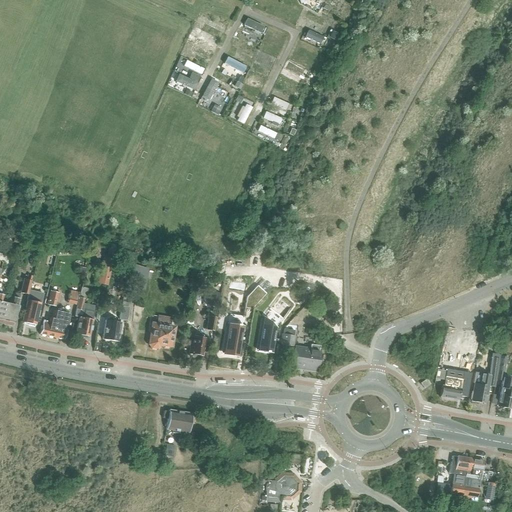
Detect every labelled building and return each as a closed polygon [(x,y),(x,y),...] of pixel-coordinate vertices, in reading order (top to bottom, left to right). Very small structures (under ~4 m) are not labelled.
[(346,18),(352,5),(346,3),(340,15),(346,18)] [(296,16),(298,10),(283,4),(280,10),(296,16)] [(303,16),(323,24),(326,17),(306,8),(303,16)] [(307,28),(303,36),(319,44),(323,36),(307,28)] [(332,31),(329,38),(336,41),(340,34),(332,31)] [(197,36),(195,41),(210,49),(213,44),(197,36)] [(264,40),(260,48),(277,56),(281,48),(264,40)] [(314,59),(316,53),(298,46),(296,53),(314,59)] [(223,62),(241,72),(245,65),(227,55),(223,62)] [(200,73),(203,67),(186,59),(183,65),(200,73)] [(191,72),(188,78),(196,82),(199,76),(191,72)] [(233,85),(235,79),(217,72),(214,78),(233,85)] [(201,98),(210,101),(217,80),(208,77),(201,98)] [(236,81),(233,86),(239,90),(242,85),(241,84),(236,82),(236,81)] [(274,89),(293,97),(296,90),(277,82),(274,89)] [(243,83),(241,89),(258,95),(260,89),(243,83)] [(237,95),(234,100),(240,103),(242,98),(237,95)] [(271,96),(268,104),(286,110),(289,102),(271,96)] [(244,123),(250,106),(242,103),(235,119),(244,123)] [(213,104),(210,111),(217,115),(221,108),(213,104)] [(265,110),(262,117),(278,124),(281,117),(265,110)] [(276,132),(273,138),(279,141),(282,135),(276,132)] [(54,256),(57,245),(50,243),(48,255),(54,256)] [(64,250),(64,254),(73,253),(72,244),(63,244),(64,250)] [(108,248),(106,255),(113,257),(115,249),(110,248),(108,248)] [(103,255),(100,274),(98,274),(97,277),(99,278),(98,283),(106,285),(110,268),(112,258),(103,255)] [(144,290),(148,269),(135,265),(131,288),(144,290)] [(28,295),(28,292),(31,281),(32,276),(27,275),(26,280),(23,279),(19,293),(28,295)] [(246,297),(244,308),(251,309),(265,294),(257,285),(246,297)] [(80,293),(77,305),(76,309),(74,316),(78,317),(74,334),(88,336),(92,320),(91,320),(93,312),(94,306),(83,303),(84,299),(85,299),(87,289),(81,288),(80,293)] [(203,292),(202,296),(203,300),(206,305),(217,307),(218,306),(220,293),(204,288),(203,292)] [(29,290),(22,322),(27,323),(27,325),(33,326),(33,324),(35,325),(42,294),(41,293),(35,292),(29,290)] [(77,305),(80,293),(70,290),(68,297),(67,302),(77,305)] [(58,300),(59,293),(49,291),(46,304),(54,306),(55,299),(58,300)] [(9,304),(5,303),(1,320),(13,322),(16,311),(18,311),(19,306),(17,306),(19,299),(20,294),(14,293),(14,297),(11,297),(9,304)] [(126,320),(128,308),(121,306),(119,319),(126,320)] [(61,310),(60,309),(53,337),(63,339),(67,326),(66,326),(68,320),(69,314),(67,313),(68,311),(64,310),(64,308),(61,308),(61,310)] [(262,317),(256,350),(256,352),(270,354),(271,353),(275,327),(282,319),(269,308),(262,317)] [(53,337),(60,309),(57,309),(56,311),(54,310),(54,311),(52,310),(50,318),(49,318),(48,322),(42,320),(39,334),(53,337)] [(208,312),(208,317),(206,329),(213,331),(216,313),(208,312)] [(227,324),(222,353),(236,355),(236,357),(237,357),(242,326),(243,316),(229,314),(227,324)] [(157,315),(156,324),(152,323),(148,344),(151,347),(156,348),(159,345),(159,344),(170,346),(173,327),(169,326),(170,317),(157,315)] [(98,323),(96,334),(102,335),(102,339),(104,339),(105,341),(108,341),(109,340),(117,342),(120,323),(113,322),(114,317),(106,316),(106,320),(104,320),(104,324),(98,323)] [(283,329),(282,334),(280,344),(291,346),(294,331),(283,329)] [(201,355),(204,339),(191,336),(188,353),(201,355)] [(317,371),(320,352),(318,351),(319,347),(310,345),(309,351),(305,350),(295,348),(294,356),(293,356),(291,366),(317,371)] [(474,372),(472,383),(474,383),(479,384),(487,385),(494,386),(500,355),(491,354),(488,375),(474,372)] [(501,356),(498,366),(496,379),(502,381),(501,388),(500,388),(499,392),(500,392),(497,406),(510,408),(511,397),(511,379),(503,378),(505,368),(504,368),(506,357),(501,356)] [(437,369),(435,378),(444,380),(443,385),(441,385),(439,397),(458,400),(459,396),(466,397),(471,373),(463,371),(445,368),(445,371),(437,369)] [(487,385),(479,384),(474,383),(471,401),(484,403),(487,385)] [(172,430),(172,433),(179,434),(180,431),(187,432),(190,413),(168,409),(167,411),(162,410),(161,417),(166,418),(165,429),(171,431),(172,430)] [(173,445),(166,444),(164,455),(171,456),(173,445)] [(451,456),(448,473),(453,474),(449,493),(461,495),(463,486),(464,479),(467,458),(456,456),(456,457),(451,456)] [(463,486),(461,495),(476,497),(479,480),(480,480),(483,460),(467,458),(464,479),(465,479),(465,478),(470,479),(468,487),(463,486)] [(266,480),(266,497),(270,497),(270,501),(280,501),(280,500),(291,500),(301,492),(301,481),(293,473),(281,472),(274,479),(275,481),(266,480)] [(436,483),(435,492),(448,494),(449,485),(436,483)] [(486,485),(484,498),(491,499),(494,486),(486,485)]
